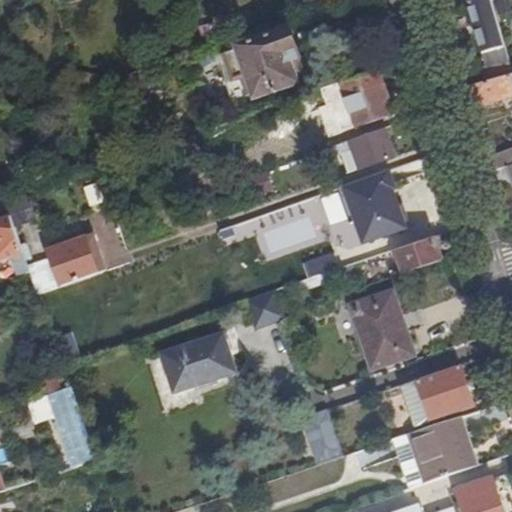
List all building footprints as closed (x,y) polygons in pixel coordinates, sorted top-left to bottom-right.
[(301,0),(306,13),(342,0),(301,0)] [(490,0),(483,0),(469,5),(487,67),(483,69),(487,84),(511,77),(511,70),(499,28),(491,2),(490,0)] [(511,0),(496,0),(491,2),(499,28),(511,20),(511,0)] [(290,29),(240,48),(240,51),(225,56),(234,85),(228,87),(233,104),(256,96),(258,98),(276,91),(278,94),(281,93),(280,90),(294,85),(298,79),(296,73),(304,69),(290,29)] [(396,115),(381,71),(325,91),(330,106),(348,100),(358,129),(382,120),(396,115)] [(511,77),(487,84),(465,90),(471,111),(511,99),(511,150),(510,151),(486,160),(490,174),(504,169),(509,168),(511,166),(511,77)] [(385,129),(382,120),(358,129),(361,137),(385,129)] [(396,158),(386,129),(385,129),(361,137),(336,146),(339,156),(345,154),(353,174),(396,158)] [(204,161),(196,136),(182,141),(190,165),(204,161)] [(333,158),(330,148),(313,154),(316,164),(333,158)] [(300,183),(293,161),(263,172),(270,193),(300,183)] [(425,224),(406,165),(357,183),(360,194),(354,197),(358,208),(364,205),(375,240),(425,224)] [(490,174),(494,187),(508,183),(504,169),(490,174)] [(316,179),(311,181),(312,184),(303,187),(304,191),(319,186),(316,179)] [(239,183),(213,193),(218,207),(245,198),(239,183)] [(6,203),(0,185),(0,221),(0,222),(12,219),(6,203)] [(28,195),(6,203),(12,219),(15,226),(37,219),(28,195)] [(12,219),(0,222),(0,282),(31,273),(29,268),(15,226),(12,219)] [(256,268),(257,271),(262,269),(258,258),(264,256),(257,233),(244,238),(243,237),(228,242),(237,268),(239,273),(256,268)] [(443,261),(435,237),(392,252),(396,262),(401,260),(405,274),(443,261)] [(63,287),(99,274),(86,238),(50,250),(63,287)] [(39,295),(59,289),(49,260),(29,268),(31,273),(39,295)] [(404,349),(414,346),(395,289),(350,304),(373,372),(407,360),(404,349)] [(281,316),(274,292),(265,295),(244,302),(252,326),(281,316)] [(283,319),(281,316),(252,326),(254,329),(283,319)] [(161,357),(224,336),(223,334),(160,355),(161,357)] [(237,375),(224,336),(161,357),(173,395),(237,375)] [(418,356),(414,346),(404,349),(407,360),(418,356)] [(476,407),(463,366),(420,380),(434,422),(476,407)] [(52,395),(72,388),(68,379),(49,387),(52,395)] [(97,461),(72,388),(52,395),(48,396),(64,445),(71,443),(80,467),(97,461)] [(30,406),(37,426),(55,419),(47,399),(30,406)] [(345,457),(329,411),(303,420),(318,465),(345,457)] [(479,467),(463,418),(399,439),(416,488),(422,487),(416,469),(422,466),(428,484),(479,467)] [(422,487),(428,484),(422,466),(416,469),(422,487)] [(511,511),(511,477),(505,480),(497,483),(506,511),(511,511)] [(461,492),(496,480),(495,479),(460,490),(461,492)] [(497,483),(496,480),(461,492),(462,495),(497,483)] [(506,511),(497,483),(462,495),(467,511),(506,511)]
